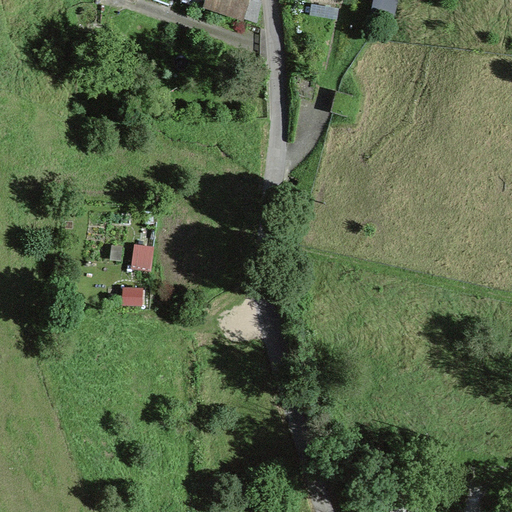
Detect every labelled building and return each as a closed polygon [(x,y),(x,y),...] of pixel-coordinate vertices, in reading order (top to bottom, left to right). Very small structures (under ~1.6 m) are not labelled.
[(206,0),(182,0),(182,2),(206,10),(207,5),(205,5),(206,0)] [(206,0),(205,5),(207,5),(244,18),(250,0),(206,0)] [(258,0),(250,0),(244,18),(255,22),(262,1),(258,0)] [(152,244),(133,242),(130,267),(150,270),(152,244)] [(121,245),(111,244),(109,257),(120,258),(121,245)] [(142,287),(122,286),(121,304),(141,305),(142,287)]
